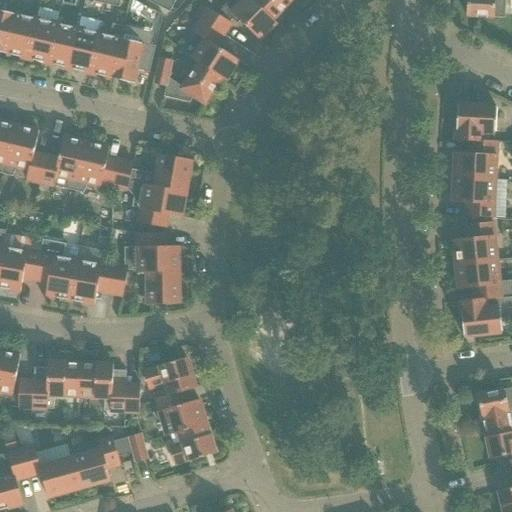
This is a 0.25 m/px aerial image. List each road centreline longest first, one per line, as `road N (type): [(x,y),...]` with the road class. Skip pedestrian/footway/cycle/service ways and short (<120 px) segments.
road 1 (residential): [(410,379),(394,212),(407,37)]
road 2 (residential): [(232,146),(0,87)]
road 3 (residential): [(215,325),(87,331),(0,317)]
road 4 (residential): [(232,146),(258,92),(347,0)]
road 5 (residential): [(215,325),(219,203),(232,146)]
road 6 (residential): [(257,475),(215,325)]
road 7 (residential): [(139,511),(257,475)]
